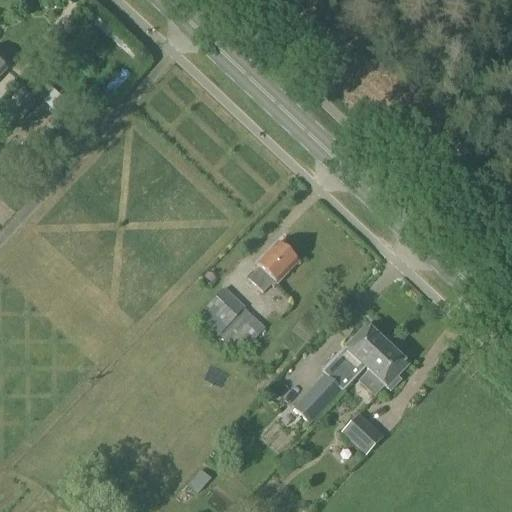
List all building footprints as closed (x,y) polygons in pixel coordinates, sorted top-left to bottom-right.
[(65,104),(53,92),(42,102),(54,113),(50,117),(72,138),(80,130),(59,111),(65,104)] [(45,136),(39,143),(55,158),(65,148),(49,133),(45,136)] [(287,254),(277,245),(256,267),(258,269),(247,280),(262,294),(273,283),(275,285),(296,263),(295,261),(295,258),(290,253),(287,254)] [(245,350),(264,330),(242,311),(244,309),(223,290),(204,310),(207,312),(199,320),(229,349),(236,342),(245,350)] [(299,358),(325,332),(315,321),(288,348),(299,358)] [(365,368),(384,347),(376,339),(376,336),(372,331),(368,332),(349,354),(345,351),(334,363),(350,378),(362,366),(365,368)] [(384,347),(365,368),(368,371),(356,384),(373,399),(384,388),(389,393),(400,382),(397,379),(407,368),(403,364),(403,360),(399,356),(394,356),(384,347)] [(309,426),(341,392),(325,376),(292,410),(309,426)] [(364,458),(382,439),(357,416),(340,434),(364,458)] [(195,496),(210,481),(200,471),(185,487),(195,496)]
